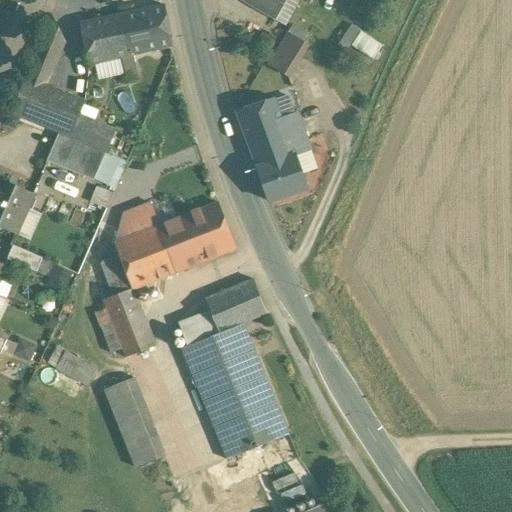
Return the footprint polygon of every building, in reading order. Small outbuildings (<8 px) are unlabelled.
[(240,0),(275,20),(285,26),(299,0),(240,0)] [(164,5),(120,15),(128,56),(132,55),(172,46),(164,5)] [(51,15),(25,77),(47,86),(65,41),(52,15),(51,15)] [(120,15),(80,23),(89,65),(122,57),(128,56),(120,15)] [(374,57),(381,40),(347,24),(340,41),(374,57)] [(287,34),(267,68),(288,81),(308,47),(287,34)] [(128,56),(122,57),(127,81),(137,79),(132,55),(128,56)] [(47,86),(25,77),(11,114),(59,133),(70,138),(79,115),(85,101),(47,86)] [(275,98),(236,111),(257,167),(295,154),(295,155),(311,150),(298,113),(282,119),(275,98)] [(115,129),(79,115),(70,138),(88,145),(105,152),(115,129)] [(70,138),(59,133),(47,161),(76,173),(88,145),(70,138)] [(105,152),(88,145),(76,173),(93,180),(105,152)] [(257,167),(256,168),(268,201),(307,188),(295,155),(295,154),(257,167)] [(33,194),(0,179),(0,226),(16,233),(33,194)] [(218,203),(185,216),(203,262),(236,249),(218,203)] [(185,216),(114,243),(132,289),(133,289),(203,262),(185,216)] [(43,258),(14,245),(8,259),(37,272),(43,258)] [(249,267),(208,284),(213,297),(205,300),(210,311),(218,333),(243,323),(266,313),(249,267)] [(132,289),(103,300),(109,315),(139,303),(133,289),(132,289)] [(139,303),(109,315),(126,357),(156,346),(139,303)] [(210,311),(178,324),(187,346),(218,333),(210,311)] [(187,346),(181,349),(226,460),(288,434),(243,323),(218,333),(187,346)] [(97,369),(66,351),(56,368),(87,386),(97,369)] [(134,378),(104,389),(111,407),(141,395),(134,378)] [(141,395),(111,407),(135,467),(165,456),(141,395)]
